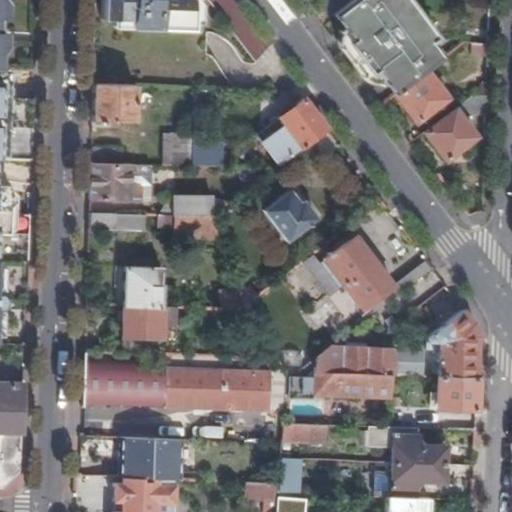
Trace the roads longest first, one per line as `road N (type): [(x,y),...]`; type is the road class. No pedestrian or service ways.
road 1 (tertiary): [(67,0),(45,511)]
road 2 (tertiary): [(499,307),(263,0)]
road 3 (residential): [(499,307),(511,0)]
road 4 (residential): [(496,511),(501,357),(511,343)]
